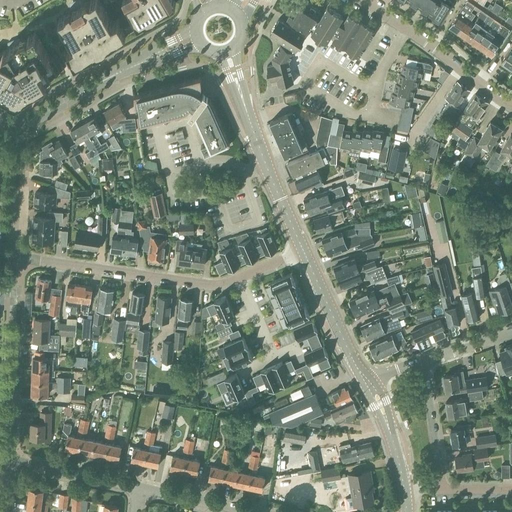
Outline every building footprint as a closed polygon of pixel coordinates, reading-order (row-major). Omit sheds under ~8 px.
[(123,0),(130,12),(113,22),(99,0),(87,0),(83,2),(84,4),(76,10),(75,9),(72,11),(71,9),(66,12),(66,15),(59,18),(74,44),(62,52),(69,65),(68,65),(68,66),(95,50),(97,51),(102,49),(107,45),(108,43),(144,21),(147,22),(152,20),(153,20),(157,16),(157,14),(176,3),(174,0),(123,0)] [(289,61),(294,54),(294,53),(296,50),(306,35),(303,33),(305,29),(310,28),(313,30),(311,33),(327,42),(330,37),(334,39),(333,41),(337,43),(336,44),(342,47),(351,52),(350,53),(355,56),(356,55),(360,58),(376,32),(372,30),(372,29),(367,26),(358,21),(359,20),(354,17),(353,18),(349,15),(345,21),(342,19),(343,17),(328,7),(320,19),(317,17),(321,10),(316,8),(317,6),(312,3),(312,4),(304,0),(299,0),(294,9),(293,8),(290,13),(291,14),(288,18),(295,22),(292,26),(280,19),(271,34),(285,43),(283,46),(281,45),(273,58),(275,65),(269,66),(270,71),(269,72),(270,78),(272,77),(273,82),(279,80),(280,86),(294,82),(289,61)] [(411,0),(410,2),(430,14),(429,15),(430,15),(432,11),(431,11),(437,0),(411,0)] [(432,11),(430,15),(441,22),(452,5),(447,1),(447,0),(437,0),(431,11),(432,11)] [(467,0),(465,3),(473,8),(478,1),(475,0),(467,0)] [(478,0),(478,1),(473,8),(481,14),(485,6),(483,5),(485,0),(478,0)] [(475,21),(464,37),(469,41),(480,25),(481,25),(486,17),(485,17),(489,10),(490,11),(491,10),(485,6),(481,14),(475,21)] [(480,25),(469,41),(476,45),(492,22),(496,15),(497,16),(498,15),(491,10),(490,11),(489,10),(485,17),(486,17),(481,25),(480,25)] [(466,18),(457,32),(464,37),(475,21),(473,23),(471,22),(476,14),(472,11),(471,11),(467,17),(466,18)] [(458,13),(449,27),(457,32),(466,18),(458,13)] [(505,21),(506,20),(498,15),(497,16),(496,15),(492,22),(499,26),(503,20),(505,21)] [(511,26),(511,24),(506,20),(505,21),(503,20),(499,26),(500,27),(508,32),(511,26)] [(492,22),(476,45),(481,48),(483,50),(493,37),(500,27),(499,26),(492,22)] [(26,36),(21,38),(20,38),(21,40),(14,47),(12,45),(10,47),(1,52),(0,51),(0,86),(9,91),(10,94),(17,96),(24,93),(24,91),(66,67),(64,68),(57,55),(50,58),(35,32),(28,36),(26,36)] [(493,37),(483,50),(491,56),(501,42),(493,37)] [(502,64),(501,66),(507,69),(508,67),(511,70),(511,68),(511,47),(501,63),(502,64)] [(433,66),(429,63),(418,61),(416,66),(407,64),(406,67),(404,67),(402,74),(422,78),(424,69),(432,70),(433,66)] [(422,79),(422,78),(402,74),(402,76),(400,76),(398,84),(418,88),(420,79),(422,79)] [(201,80),(201,78),(201,77),(134,95),(136,107),(139,106),(140,113),(137,113),(140,125),(181,113),(184,113),(187,111),(189,110),(191,109),(192,107),(193,108),(189,114),(193,118),(196,113),(198,115),(198,117),(198,119),(198,120),(198,122),(198,123),(198,125),(199,126),(199,128),(211,153),(230,144),(211,100),(208,101),(206,99),(203,95),(201,93),(201,91),(201,90),(202,88),(202,86),(202,84),(202,82),(201,80)] [(445,108),(441,115),(444,117),(449,120),(453,114),(455,112),(458,107),(459,107),(459,108),(471,91),(459,82),(446,98),(450,101),(445,108)] [(418,89),(418,88),(398,84),(398,86),(395,85),(393,93),(414,97),(416,88),(418,89)] [(286,102),(298,99),(297,93),(284,95),(286,102)] [(414,97),(393,93),(393,96),(391,95),(389,102),(402,105),(401,111),(413,114),(414,108),(409,107),(412,98),(414,98),(414,97)] [(470,116),(482,98),(476,94),(461,114),(458,118),(450,130),(454,132),(451,136),(457,140),(459,136),(460,136),(458,141),(459,141),(470,116)] [(475,124),(489,103),(482,98),(470,116),(459,141),(462,143),(459,147),(465,151),(470,141),(471,138),(469,136),(474,129),(468,125),(471,121),(475,124)] [(120,103),(106,111),(111,121),(109,122),(113,129),(121,125),(123,125),(124,131),(136,130),(135,118),(126,119),(124,115),(126,114),(120,103)] [(412,120),(413,114),(401,111),(399,117),(412,120)] [(294,156),(309,150),(292,112),(270,122),(285,156),(293,153),(294,156)] [(328,144),(334,118),(333,118),(332,119),(321,116),(315,140),(317,149),(320,150),(328,146),(328,144)] [(101,144),(95,132),(101,128),(94,117),(83,123),(100,153),(110,147),(106,141),(101,144)] [(410,126),(412,120),(399,117),(398,123),(410,126)] [(334,118),(328,144),(334,145),(337,132),(339,119),(334,118)] [(464,153),(460,160),(464,163),(470,166),(474,159),(475,160),(484,145),(490,149),(502,128),(491,121),(480,139),(475,136),(464,153)] [(83,123),(71,130),(78,142),(82,149),(88,146),(91,150),(86,153),(89,159),(100,153),(83,123)] [(409,131),(410,126),(398,123),(397,128),(409,131)] [(432,123),(427,131),(433,135),(438,127),(432,123)] [(337,132),(334,145),(337,146),(341,147),(340,148),(349,150),(354,130),(344,128),(343,133),(337,132)] [(349,150),(348,156),(357,158),(359,151),(363,131),(357,129),(357,131),(354,130),(349,150)] [(369,151),(374,131),(367,130),(366,131),(363,131),(359,151),(360,151),(361,149),(369,151)] [(374,131),(369,151),(370,151),(371,149),(380,151),(378,161),(386,162),(389,146),(381,145),(384,132),(377,130),(377,132),(374,131)] [(511,155),(511,134),(502,150),(502,149),(500,153),(495,150),(486,165),(497,171),(507,153),(511,155)] [(114,147),(119,144),(114,135),(109,138),(114,147)] [(32,151),(42,144),(36,136),(26,144),(32,151)] [(52,159),(61,163),(63,162),(61,158),(67,154),(59,140),(49,145),(48,143),(42,146),(44,149),(47,156),(50,155),(52,159)] [(320,150),(288,163),(288,164),(293,175),(293,176),(293,177),(330,161),(331,164),(337,164),(337,146),(334,145),(328,144),(328,146),(320,150)] [(393,148),(388,169),(403,172),(407,151),(393,148)] [(61,166),(61,163),(52,159),(50,155),(47,156),(44,149),(40,151),(40,155),(41,155),(41,161),(40,161),(40,173),(56,174),(57,166),(61,166)] [(69,158),(75,169),(81,166),(75,155),(69,158)] [(474,183),(483,187),(491,172),(482,167),(474,183)] [(311,174),(296,180),(301,192),(315,185),(316,187),(324,185),(318,171),(311,174)] [(373,185),(376,176),(374,175),(368,174),(359,172),(356,182),(373,185)] [(66,189),(68,183),(57,180),(55,186),(66,189)] [(66,191),(51,186),(48,193),(35,193),(35,205),(56,207),(56,197),(64,197),(66,191)] [(329,190),(304,199),(307,207),(341,196),(345,194),(343,187),(342,187),(330,191),(329,190)] [(77,199),(91,198),(90,189),(76,190),(77,199)] [(162,193),(149,195),(154,217),(166,214),(162,193)] [(341,196),(307,207),(310,215),(328,209),(329,212),(345,207),(341,196)] [(424,197),(413,198),(413,208),(424,207),(424,197)] [(120,207),(113,206),(112,220),(119,221),(120,209),(120,207)] [(118,230),(125,231),(127,214),(127,210),(120,209),(120,216),(119,221),(118,230)] [(126,238),(123,254),(125,255),(126,256),(129,256),(130,255),(136,256),(139,240),(133,239),(134,231),(131,231),(133,211),(127,210),(127,214),(125,231),(126,231),(126,238)] [(331,223),(345,219),(343,210),(329,215),(315,219),(319,232),(333,228),(331,223)] [(32,220),(32,227),(33,227),(33,229),(54,230),(55,221),(62,221),(63,213),(47,212),(47,218),(34,217),(34,220),(32,220)] [(106,232),(107,214),(103,214),(103,213),(98,212),(97,232),(106,232)] [(146,220),(139,221),(143,247),(145,247),(144,250),(150,251),(149,258),(150,258),(150,260),(158,262),(158,259),(163,260),(165,250),(167,250),(169,242),(166,241),(167,239),(151,237),(150,226),(147,227),(146,220)] [(186,224),(178,224),(179,235),(187,234),(186,224)] [(261,244),(253,247),(258,258),(259,258),(258,257),(266,254),(266,255),(278,250),(269,230),(268,230),(267,227),(267,226),(265,227),(260,229),(262,233),(257,235),(261,244)] [(352,237),(352,238),(358,235),(360,234),(368,234),(368,228),(359,228),(358,227),(356,228),(355,228),(342,233),(342,232),(323,240),(326,248),(352,237)] [(33,229),(33,241),(34,241),(34,243),(41,243),(41,242),(54,243),(54,230),(33,229)] [(114,236),(111,252),(117,253),(118,254),(121,255),(122,254),(123,254),(126,238),(126,231),(125,231),(118,230),(117,237),(114,236)] [(98,250),(100,234),(77,231),(75,247),(98,250)] [(242,252),(234,256),(239,267),(240,266),(239,265),(246,262),(247,262),(247,263),(258,258),(253,247),(247,233),(241,235),(244,241),(238,244),(242,252)] [(352,237),(326,248),(329,256),(348,248),(363,242),(365,247),(374,244),(371,234),(367,234),(366,235),(365,235),(361,236),(360,236),(353,239),(352,238),(352,237)] [(223,261),(215,264),(219,274),(228,270),(228,271),(239,267),(234,256),(227,239),(226,239),(222,240),(226,249),(220,252),(223,261)] [(194,243),(188,242),(178,240),(175,265),(184,266),(185,263),(192,264),(195,243),(194,243)] [(195,243),(192,264),(204,266),(207,249),(203,248),(203,244),(195,243)] [(476,292),(461,295),(464,305),(468,320),(469,320),(470,322),(475,320),(475,318),(479,317),(475,302),(475,298),(485,296),(482,276),(480,267),(477,244),(470,245),(474,268),(472,268),(473,277),(476,292)] [(354,259),(335,267),(340,280),(362,271),(366,272),(373,269),(371,263),(364,265),(362,261),(356,263),(354,259)] [(453,307),(450,294),(453,293),(444,263),(432,266),(441,296),(444,310),(444,309),(448,326),(461,323),(457,306),(453,307)] [(362,271),(340,280),(343,288),(363,280),(366,279),(369,279),(372,278),(374,283),(385,279),(380,267),(373,269),(366,272),(362,271)] [(511,309),(511,308),(511,305),(506,289),(511,287),(507,273),(500,275),(504,286),(491,291),(499,313),(504,312),(504,313),(506,314),(511,312),(511,310),(511,309)] [(291,274),(270,283),(275,294),(296,285),(291,274)] [(39,279),(36,297),(41,298),(40,301),(48,302),(51,302),(52,294),(62,295),(63,289),(51,288),(52,281),(39,279)] [(78,301),(81,285),(69,283),(67,299),(66,305),(71,305),(70,312),(76,313),(78,301)] [(352,307),(353,309),(377,298),(390,294),(391,297),(400,295),(395,284),(381,290),(375,293),(374,290),(351,300),(350,301),(349,303),(351,306),(352,307)] [(81,285),(78,301),(83,301),(82,310),(84,310),(84,314),(88,314),(90,302),(92,286),(81,285)] [(296,285),(275,294),(279,303),(280,304),(298,296),(298,295),(294,286),(296,285)] [(94,308),(93,311),(103,312),(103,309),(112,311),(115,290),(100,288),(97,308),(94,308)] [(129,312),(127,322),(139,324),(140,314),(138,314),(138,311),(143,312),(146,294),(133,292),(130,312),(129,312)] [(49,313),(49,314),(50,314),(59,315),(62,295),(52,294),(51,302),(49,313)] [(390,294),(377,298),(379,303),(385,300),(389,309),(389,310),(397,308),(404,305),(400,295),(391,297),(390,294)] [(153,319),(152,325),(160,326),(161,321),(169,322),(172,298),(159,296),(156,320),(153,319)] [(203,308),(202,320),(211,316),(219,312),(226,327),(230,325),(232,324),(229,318),(234,316),(226,296),(214,301),(215,302),(207,306),(203,308)] [(298,296),(280,304),(284,314),(305,305),(303,306),(298,296)] [(191,317),(193,300),(181,298),(179,315),(178,315),(177,328),(187,329),(189,316),(191,317)] [(377,298),(353,309),(357,317),(381,306),(379,303),(377,298)] [(305,305),(284,314),(289,325),(310,316),(305,305)] [(397,308),(389,310),(390,314),(393,320),(394,321),(398,319),(405,316),(403,309),(398,311),(397,308)] [(419,322),(432,318),(430,309),(416,313),(419,322)] [(93,311),(92,324),(100,325),(101,325),(103,312),(93,311)] [(362,327),(361,329),(363,332),(364,333),(365,333),(393,320),(390,314),(388,315),(385,316),(385,315),(361,325),(362,327)] [(90,337),(92,319),(83,318),(82,337),(90,337)] [(114,319),(111,338),(122,340),(125,320),(114,319)] [(393,320),(365,333),(368,340),(401,326),(398,319),(394,321),(393,320)] [(439,319),(418,328),(423,338),(444,330),(439,319)] [(35,320),(34,340),(49,341),(50,320),(44,320),(35,320)] [(302,326),(293,329),(298,341),(307,337),(313,350),(323,346),(317,333),(318,332),(313,321),(309,322),(302,326)] [(59,324),(59,336),(75,337),(76,324),(59,324)] [(226,327),(217,331),(220,337),(229,333),(232,342),(224,345),(229,356),(248,348),(243,337),(242,337),(239,329),(233,331),(230,325),(226,327)] [(411,331),(415,341),(423,338),(418,328),(411,331)] [(148,350),(149,330),(138,329),(136,348),(138,348),(138,354),(147,354),(147,350),(148,350)] [(175,331),(174,348),(183,349),(184,332),(175,331)] [(373,352),(399,340),(395,333),(370,345),(370,346),(370,348),(371,351),(373,351),(373,352)] [(399,340),(373,352),(376,359),(378,358),(379,359),(383,358),(383,356),(402,347),(399,340)] [(172,370),(174,341),(163,341),(161,369),(172,370)] [(511,372),(511,345),(511,344),(506,346),(507,348),(500,350),(503,359),(496,362),(499,375),(508,373),(508,374),(511,372)] [(302,366),(301,366),(303,370),(307,379),(314,376),(309,366),(318,362),(321,370),(331,366),(328,358),(328,357),(329,357),(324,346),(323,346),(313,350),(304,354),(308,363),(302,366)] [(253,359),(248,348),(229,356),(223,359),(228,370),(233,367),(253,359)] [(34,357),(33,369),(49,370),(49,358),(49,356),(45,356),(44,356),(44,350),(39,350),(34,350),(34,357)] [(282,362),(272,367),(280,387),(291,382),(287,373),(295,370),(297,373),(303,370),(301,366),(295,369),(291,360),(283,363),(282,362)] [(257,386),(251,388),(252,393),(259,390),(257,386),(265,383),(269,391),(280,387),(272,367),(261,372),(261,373),(253,376),(257,386)] [(33,369),(33,382),(48,383),(48,376),(55,376),(55,370),(49,370),(33,369)] [(214,375),(217,382),(225,378),(227,377),(224,371),(214,375)] [(256,402),(252,393),(251,388),(244,391),(240,382),(236,373),(227,377),(225,378),(225,380),(217,383),(222,393),(230,390),(234,398),(245,393),(250,405),(256,402)] [(444,377),(443,378),(444,385),(446,384),(447,392),(452,391),(453,394),(468,392),(476,391),(488,389),(486,377),(466,380),(467,382),(467,384),(459,385),(457,374),(444,377)] [(33,382),(32,395),(48,396),(48,387),(48,383),(33,382)] [(301,388),(305,397),(313,394),(309,384),(301,388)] [(153,395),(170,398),(171,388),(154,386),(153,395)] [(346,389),(345,387),(331,393),(332,394),(327,396),(330,403),(335,401),(337,405),(351,398),(351,397),(352,395),(350,390),(348,389),(347,389),(346,389)] [(476,392),(468,393),(469,401),(484,398),(482,390),(476,391),(476,392)] [(270,412),(264,415),(265,417),(271,415),(274,422),(275,422),(281,423),(291,425),(324,411),(316,392),(313,394),(305,397),(270,412)] [(448,410),(447,410),(448,419),(456,418),(455,416),(462,415),(462,414),(469,413),(467,399),(459,400),(447,402),(448,410)] [(331,410),(324,413),(327,419),(333,416),(337,424),(346,420),(345,417),(358,412),(352,400),(331,410)] [(175,407),(165,404),(163,412),(173,415),(175,407)] [(51,442),(52,412),(41,412),(40,424),(31,423),(31,438),(43,439),(43,442),(51,442)] [(81,419),(80,425),(89,427),(90,421),(85,420),(81,419)] [(79,451),(81,438),(76,436),(70,435),(72,425),(65,423),(62,437),(67,438),(65,448),(79,451)] [(454,446),(466,444),(465,432),(472,431),(471,424),(457,426),(457,430),(452,430),(454,446)] [(80,425),(79,431),(83,432),(87,433),(89,427),(80,425)] [(304,444),(306,431),(285,427),(283,440),(304,444)] [(146,430),(145,437),(154,439),(156,432),(146,430)] [(496,434),(476,437),(478,448),(487,447),(497,445),(496,434)] [(154,439),(145,437),(144,443),(153,445),(154,439)] [(95,441),(82,438),(81,438),(79,451),(92,453),(95,441)] [(186,438),(184,445),(193,446),(195,440),(186,438)] [(208,448),(209,440),(201,438),(199,447),(208,448)] [(105,456),(108,443),(95,441),(92,453),(105,456)] [(374,454),(371,441),(351,447),(350,443),(340,446),(344,461),(354,458),(354,460),(374,454)] [(108,443),(105,456),(119,459),(121,446),(108,443)] [(329,444),(314,444),(314,458),(329,458),(329,444)] [(193,446),(184,445),(183,451),(192,453),(193,446)] [(145,463),(147,450),(134,447),(131,460),(145,463)] [(489,459),(487,448),(487,447),(474,449),(475,455),(472,456),(457,458),(458,471),(474,469),(474,468),(484,466),(483,460),(489,459)] [(225,449),(223,455),(232,457),(234,451),(225,449)] [(158,465),(161,452),(147,450),(145,463),(158,465)] [(223,455),(222,462),(231,464),(232,457),(223,455)] [(251,455),(250,461),(259,463),(260,457),(255,456),(251,455)] [(183,471),(186,459),(172,456),(170,469),(183,471)] [(186,459),(183,471),(197,474),(200,461),(186,459)] [(250,461),(249,467),(258,469),(259,463),(250,461)] [(501,465),(501,478),(503,478),(509,478),(509,465),(501,465)] [(222,481),(225,468),(211,466),(208,478),(222,481)] [(340,467),(321,470),(321,471),(322,475),(323,482),(342,479),(341,477),(341,474),(340,467)] [(235,484),(238,471),(225,468),(222,481),(235,484)] [(248,487),(251,474),(238,471),(235,484),(248,487)] [(353,498),(346,500),(347,507),(354,506),(373,503),(370,484),(371,483),(369,471),(349,474),(353,498)] [(262,490),(264,477),(251,474),(248,487),(262,490)] [(28,502),(41,504),(43,490),(30,488),(28,502)] [(40,511),(41,504),(28,502),(26,511),(40,511)]
